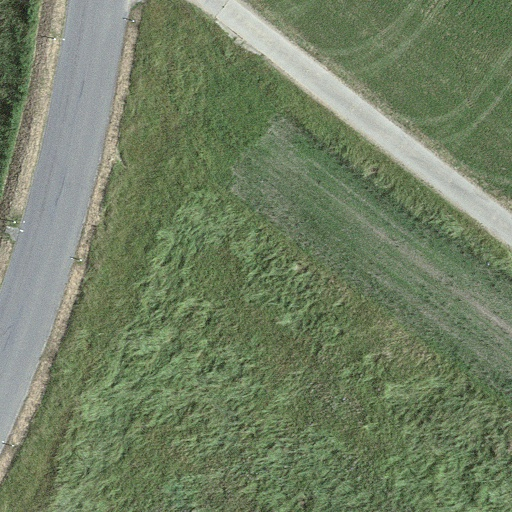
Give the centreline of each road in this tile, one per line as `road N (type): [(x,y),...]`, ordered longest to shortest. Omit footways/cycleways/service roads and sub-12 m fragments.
road 1 (tertiary): [(0,369),(63,205),(101,0)]
road 2 (track): [(236,0),(511,219)]
